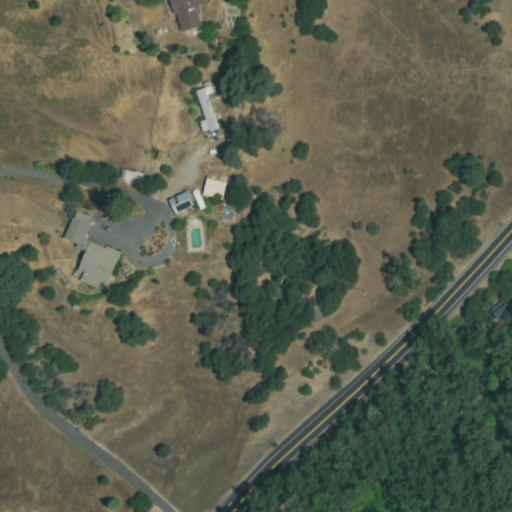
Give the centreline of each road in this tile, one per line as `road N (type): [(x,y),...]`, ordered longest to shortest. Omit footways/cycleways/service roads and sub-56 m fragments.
road 1 (primary): [(234,511),(511,229)]
road 2 (residential): [(160,511),(27,403),(0,364)]
